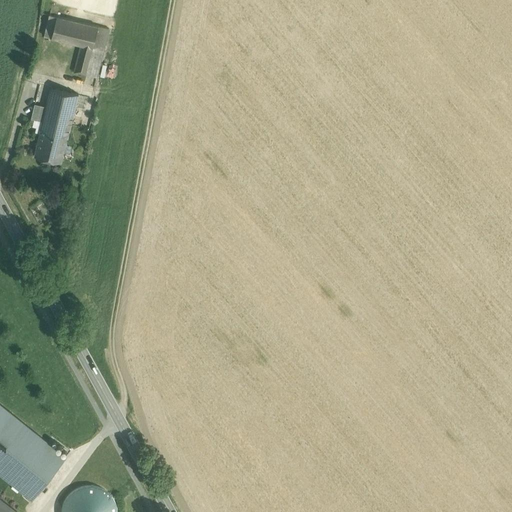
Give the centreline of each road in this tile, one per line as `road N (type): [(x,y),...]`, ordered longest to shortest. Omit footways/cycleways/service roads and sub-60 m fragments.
road 1 (track): [(171,0),(111,329),(123,397),(117,415)]
road 2 (secondary): [(0,202),(171,511)]
